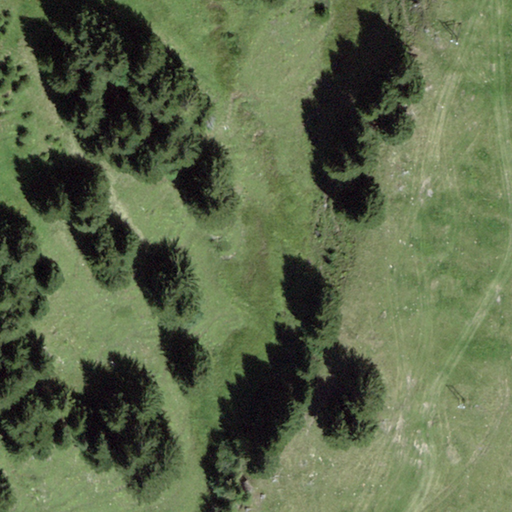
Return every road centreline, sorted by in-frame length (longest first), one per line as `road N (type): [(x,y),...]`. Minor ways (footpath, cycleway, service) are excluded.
road 1 (track): [(511,266),(439,390),(399,511)]
road 2 (track): [(495,0),(511,187)]
